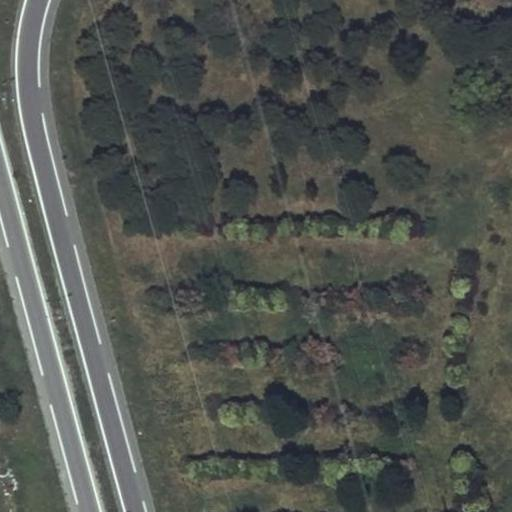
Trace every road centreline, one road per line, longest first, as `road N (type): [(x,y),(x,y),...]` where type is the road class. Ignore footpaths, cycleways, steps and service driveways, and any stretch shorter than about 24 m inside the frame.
road 1 (motorway): [(136,511),(35,134),(27,76),(40,0)]
road 2 (motorway): [(0,169),(93,511)]
